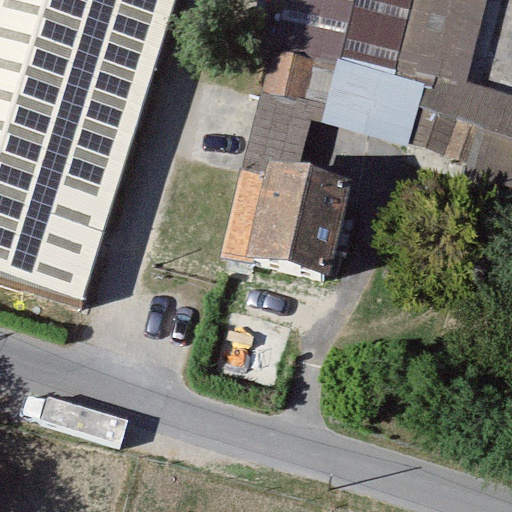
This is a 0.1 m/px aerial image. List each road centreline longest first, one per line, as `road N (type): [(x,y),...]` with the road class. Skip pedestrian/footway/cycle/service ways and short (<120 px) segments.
road 1 (unclassified): [(0,347),(511,507)]
road 2 (track): [(91,374),(207,0)]
